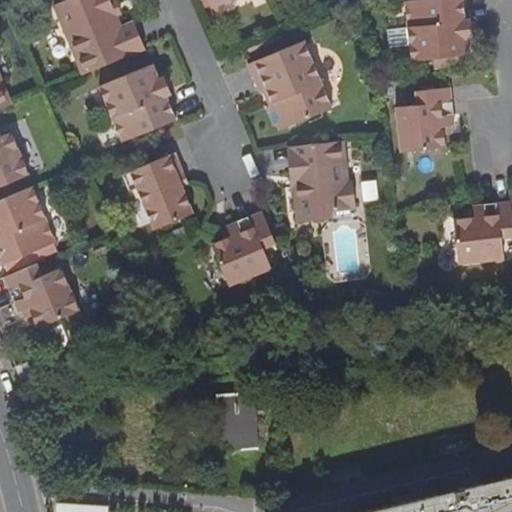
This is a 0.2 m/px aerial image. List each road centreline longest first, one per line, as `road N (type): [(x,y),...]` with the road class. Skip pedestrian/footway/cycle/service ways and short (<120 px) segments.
road 1 (residential): [(239,186),(214,131),(229,125),(179,0)]
road 2 (residential): [(510,151),(499,40),(505,0)]
